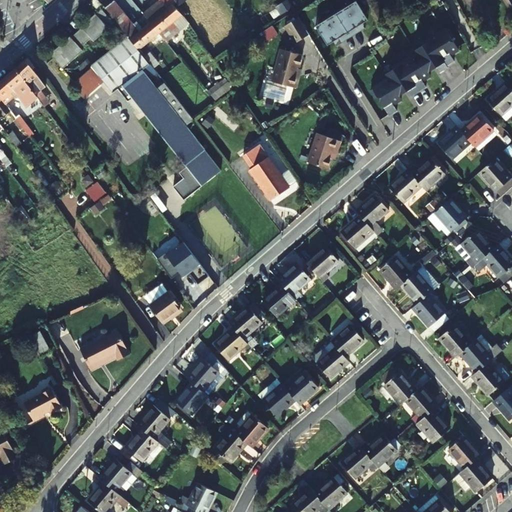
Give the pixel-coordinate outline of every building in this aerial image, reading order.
[(97,0),(92,0),(90,2),(96,8),(101,4),(97,0)] [(144,16),(150,23),(158,34),(181,15),(173,5),(175,3),(173,0),(159,0),(161,1),(144,16)] [(511,15),(511,0),(502,0),(511,15)] [(158,34),(150,23),(142,28),(137,22),(133,25),(114,2),(105,9),(127,36),(138,50),(158,34)] [(368,23),(357,4),(349,9),(347,6),(335,14),(350,40),(358,35),(356,31),(368,23)] [(113,24),(100,10),(81,27),(82,28),(71,38),(71,37),(50,55),(63,69),(83,51),(80,48),(91,38),(93,41),(113,24)] [(324,23),(316,28),(327,47),(340,40),(342,44),(350,40),(335,14),(323,21),(324,23)] [(296,44),(310,35),(299,17),(285,26),(296,44)] [(430,39),(446,66),(454,62),(450,55),(458,50),(451,38),(453,36),(448,29),(446,30),(446,29),(430,39)] [(417,55),(428,72),(436,67),(440,73),(448,68),(446,66),(430,39),(422,44),(423,46),(415,51),(417,55)] [(81,76),(92,91),(128,61),(117,47),(81,76)] [(158,63),(150,52),(144,57),(151,66),(152,67),(158,63)] [(302,57),(279,52),(272,83),(297,89),(300,76),(298,76),(302,57)] [(400,63),(418,92),(426,87),(422,81),(431,76),(428,72),(417,55),(410,60),(408,58),(400,63)] [(43,105),(48,102),(36,85),(40,81),(26,60),(16,69),(38,98),(43,105)] [(128,61),(92,91),(101,102),(122,86),(185,166),(205,151),(186,128),(194,121),(152,67),(151,66),(139,75),(128,61)] [(388,79),(399,95),(406,91),(410,97),(418,92),(400,63),(393,68),(394,69),(385,75),(388,79)] [(0,82),(0,97),(5,104),(17,94),(26,107),(38,98),(16,69),(0,82)] [(393,105),(401,100),(399,95),(388,79),(372,89),(373,90),(371,91),(375,98),(377,97),(389,116),(397,111),(393,105)] [(234,90),(229,83),(219,90),(224,97),(234,90)] [(511,89),(506,83),(487,98),(506,119),(511,113),(511,89)] [(0,97),(0,117),(0,118),(10,111),(5,104),(0,97)] [(49,103),(48,102),(43,105),(50,115),(54,112),(48,104),(49,103)] [(480,114),(461,131),(470,142),(474,146),(494,129),(480,114)] [(13,115),(0,126),(3,130),(16,120),(13,115)] [(452,157),(470,142),(461,131),(457,127),(438,142),(452,157)] [(340,142),(317,134),(307,162),(328,170),(334,153),(336,154),(340,142)] [(289,188),(259,145),(243,156),(251,168),(250,170),(272,201),(289,188)] [(205,151),(185,166),(202,186),(221,171),(205,151)] [(412,174),(421,185),(426,190),(445,173),(431,157),(412,174)] [(511,177),(511,176),(495,158),(489,163),(479,172),(496,191),(511,177)] [(403,201),(421,185),(412,174),(408,170),(389,186),(403,201)] [(89,174),(81,179),(87,187),(94,182),(89,174)] [(106,195),(98,184),(88,192),(96,203),(106,195)] [(61,210),(67,206),(77,199),(72,191),(55,201),(61,210)] [(360,215),(370,227),(390,210),(376,194),(356,211),(360,215)] [(467,216),(450,198),(440,206),(435,211),(452,230),(467,216)] [(31,221),(17,201),(12,205),(26,225),(31,221)] [(373,231),(370,227),(360,215),(341,231),(355,247),(373,231)] [(473,266),(482,258),(494,248),(477,229),(456,248),(466,260),(468,259),(473,266)] [(157,260),(171,279),(179,273),(182,278),(188,273),(197,286),(208,278),(183,244),(167,256),(166,253),(157,260)] [(494,248),(482,258),(499,276),(511,265),(511,259),(498,244),(494,248)] [(339,261),(325,245),(306,262),(320,278),(339,261)] [(396,289),(401,285),(412,275),(396,256),(380,270),(396,289)] [(278,279),(282,284),(291,295),(310,278),(297,262),(278,279)] [(401,285),(417,304),(429,294),(433,290),(417,271),(412,275),(401,285)] [(291,295),(282,284),(263,300),(277,316),(295,300),(291,295)] [(164,286),(159,286),(147,295),(145,300),(162,323),(170,318),(169,317),(180,309),(164,286)] [(198,297),(190,286),(184,290),(192,300),(198,297)] [(429,294),(417,304),(413,307),(430,326),(445,313),(429,294)] [(255,302),(248,307),(261,322),(267,317),(255,302)] [(229,323),(233,328),(243,339),(262,323),(261,322),(248,307),(229,323)] [(334,345),(345,357),(364,340),(350,324),(331,342),(334,345)] [(460,353),(471,343),(455,324),(439,338),(455,357),(460,353)] [(243,339),(233,328),(215,343),(228,359),(241,349),(246,354),(252,349),(243,339)] [(128,354),(117,331),(80,350),(89,368),(115,355),(118,359),(128,354)] [(49,351),(39,332),(29,338),(39,357),(49,351)] [(476,372),(488,362),(493,358),(476,339),(471,343),(460,353),(476,372)] [(345,357),(334,345),(316,362),(330,378),(348,362),(345,357)] [(192,382),(208,396),(214,388),(209,384),(219,372),(204,359),(187,378),(192,382)] [(488,362),(476,372),(472,376),(489,395),(505,381),(488,362)] [(285,388),(295,399),(300,404),(318,388),(304,371),(285,388)] [(400,404),(405,400),(416,390),(400,372),(384,385),(400,404)] [(276,416),(295,399),(285,388),(277,377),(258,394),(276,416)] [(208,396),(192,382),(175,401),(192,414),(208,396)] [(511,384),(493,401),(509,420),(511,417),(511,384)] [(417,423),(433,409),(438,405),(421,386),(416,390),(405,400),(417,414),(412,418),(417,423)] [(48,391),(44,390),(41,391),(40,395),(23,405),(32,422),(43,417),(41,415),(48,411),(50,415),(61,409),(50,390),(48,391)] [(142,429),(158,442),(166,450),(172,443),(159,433),(169,420),(154,406),(138,425),(142,429)] [(449,428),(433,409),(417,423),(434,442),(449,428)] [(241,427),(235,433),(247,443),(251,447),(268,428),(247,410),(236,422),(241,427)] [(158,442),(142,429),(126,447),(142,461),(158,442)] [(230,462),(247,443),(235,433),(231,429),(214,448),(230,462)] [(15,459),(1,432),(0,431),(0,462),(2,466),(15,459)] [(364,450),(374,461),(378,466),(396,450),(383,434),(364,450)] [(464,469),(475,459),(480,455),(464,437),(448,450),(464,469)] [(355,478),(374,461),(364,450),(360,446),(341,462),(355,478)] [(105,482),(116,492),(132,473),(116,459),(100,478),(105,482)] [(492,479),(475,459),(464,469),(460,473),(471,486),(476,492),(492,479)] [(471,486),(460,473),(454,478),(465,491),(471,486)] [(314,493),(324,505),(328,509),(348,492),(334,476),(314,493)] [(116,492),(105,482),(88,501),(100,511),(106,511),(121,496),(116,492)] [(207,511),(217,493),(198,483),(187,506),(193,509),(198,511),(207,511)] [(298,511),(315,511),(324,505),(314,493),(310,489),(292,505),(298,511)] [(416,511),(417,511),(449,511),(435,494),(416,510),(416,511)]
